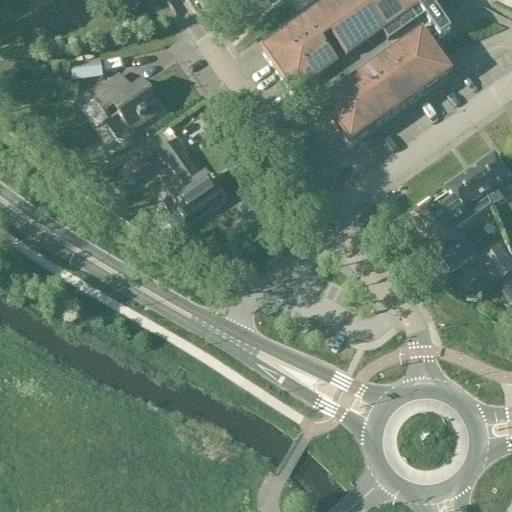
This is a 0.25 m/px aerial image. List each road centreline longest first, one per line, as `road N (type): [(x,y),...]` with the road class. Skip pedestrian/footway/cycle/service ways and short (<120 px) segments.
road 1 (primary): [(223,338),(0,201)]
road 2 (residential): [(327,215),(508,89)]
road 3 (residential): [(327,215),(206,41)]
road 4 (primary): [(223,338),(230,350),(352,422),(370,444)]
road 5 (primary): [(395,398),(361,394),(223,338)]
road 6 (unclassified): [(422,389),(413,325),(349,248)]
